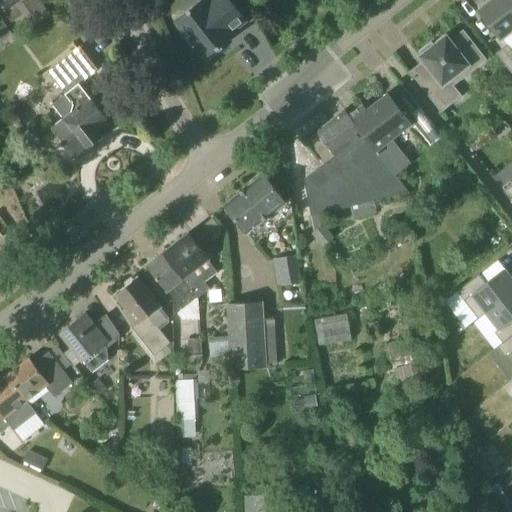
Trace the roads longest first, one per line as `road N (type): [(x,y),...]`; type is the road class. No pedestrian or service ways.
road 1 (residential): [(0,328),(210,158)]
road 2 (residential): [(210,158),(396,0)]
road 3 (residential): [(210,158),(176,117),(127,0)]
